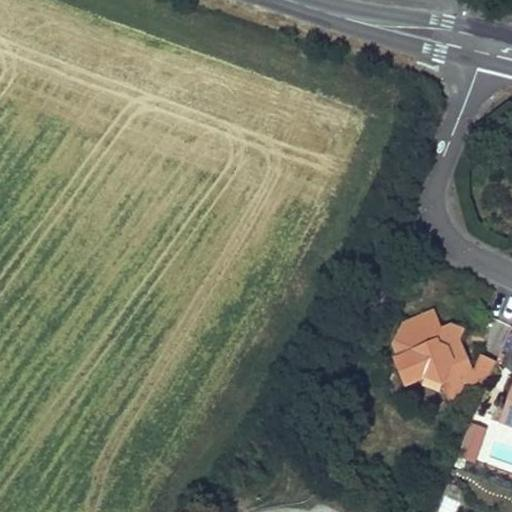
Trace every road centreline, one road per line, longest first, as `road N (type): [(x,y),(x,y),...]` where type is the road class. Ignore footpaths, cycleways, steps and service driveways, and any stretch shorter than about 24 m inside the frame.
road 1 (residential): [(485,34),(433,172),(432,202),(454,244),(511,274)]
road 2 (tertiary): [(485,34),(321,0)]
